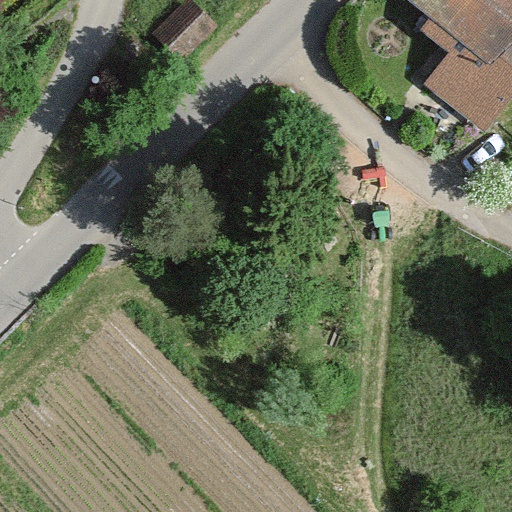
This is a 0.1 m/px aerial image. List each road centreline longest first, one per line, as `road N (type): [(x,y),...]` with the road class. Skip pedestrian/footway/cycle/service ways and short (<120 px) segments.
road 1 (tertiary): [(319,0),(0,308)]
road 2 (track): [(359,128),(362,313),(379,472),(405,511)]
road 3 (track): [(277,39),(359,128),(479,217)]
road 4 (residential): [(109,0),(0,195)]
